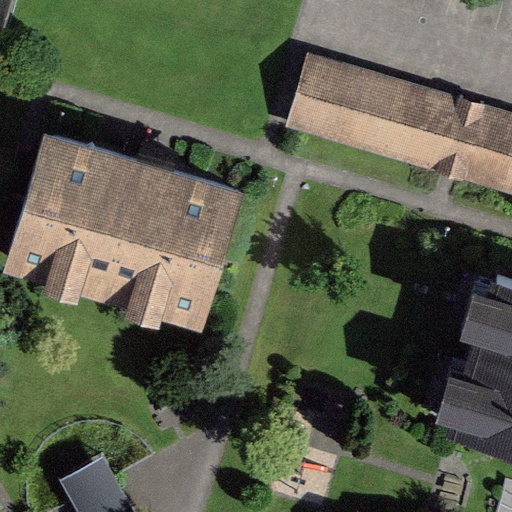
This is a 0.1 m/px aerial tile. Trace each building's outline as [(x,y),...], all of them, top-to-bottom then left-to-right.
[(511,188),(511,110),(308,51),(285,121),(511,188)] [(162,149),(56,116),(12,256),(215,318),(258,179),(162,149)] [(511,272),(492,267),(490,274),(475,270),(437,406),(449,409),(446,419),(511,437),(511,272)] [(110,445),(66,468),(88,511),(105,511),(136,497),(110,445)] [(511,511),(511,482),(507,481),(497,511),(511,511)]
